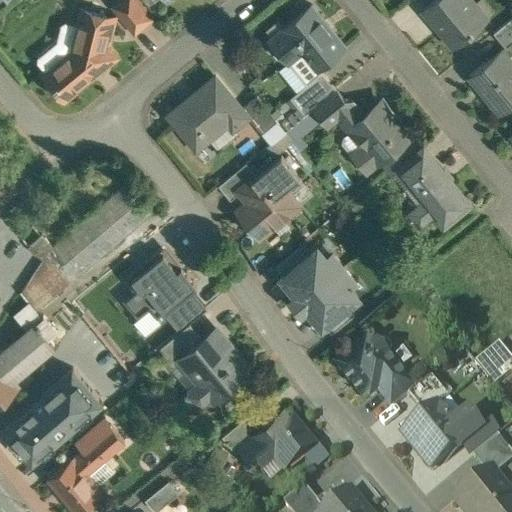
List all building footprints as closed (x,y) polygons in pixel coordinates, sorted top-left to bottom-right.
[(152,19),(136,0),(120,0),(112,7),(134,34),(152,19)] [(436,0),(424,10),(453,46),(487,18),(471,0),(436,0)] [(344,47),(312,6),(271,40),(289,62),(302,52),(316,69),(344,47)] [(112,19),(82,12),(72,51),(46,73),(45,74),(65,98),(115,56),(106,46),(112,19)] [(511,18),(494,33),(505,47),(501,50),(507,58),(511,54),(511,18)] [(57,42),(38,58),(38,62),(46,73),(72,51),(57,42)] [(511,63),(507,58),(501,50),(470,76),(471,78),(472,77),(486,95),(485,96),(500,113),(511,103),(511,63)] [(322,73),(291,98),(304,115),(313,108),(335,90),(322,73)] [(248,116),(216,77),(192,96),(193,98),(170,116),(169,114),(168,115),(196,149),(228,123),(233,129),(248,116)] [(335,90),(313,108),(327,125),(338,116),(340,114),(335,109),(344,103),(344,100),(335,90)] [(256,97),(246,105),(260,123),(256,126),(262,134),(277,122),(256,97)] [(379,104),(370,112),(369,111),(363,116),(350,100),(344,100),(344,103),(335,109),(340,114),(338,116),(357,139),(363,139),(367,145),(354,155),(367,172),(401,144),(400,143),(408,137),(398,125),(398,120),(394,115),(394,116),(392,113),(384,112),(384,111),(379,104)] [(424,150),(398,171),(409,183),(434,163),(424,150)] [(256,175),(238,190),(241,192),(254,208),(244,216),(260,236),(299,205),(285,188),(299,176),(282,154),(256,175)] [(246,163),(219,186),(231,200),(241,192),(238,190),(256,175),(246,163)] [(469,206),(434,163),(409,183),(444,226),(469,206)] [(55,245),(79,276),(156,212),(130,181),(55,245)] [(171,237),(118,275),(132,295),(127,298),(140,316),(154,305),(162,317),(206,285),(171,237)] [(52,246),(40,238),(31,251),(43,259),(52,246)] [(283,274),(306,255),(298,246),(275,265),(283,274)] [(325,257),(317,247),(306,255),(283,274),(281,276),(296,294),(290,299),(300,312),(307,307),(322,325),(323,324),(346,305),(357,296),(348,285),(355,280),(332,252),(325,257)] [(33,299),(17,313),(27,323),(42,310),(33,299)] [(354,314),(346,305),(323,324),(330,333),(354,314)] [(56,331),(44,316),(36,323),(48,338),(56,331)] [(0,399),(19,384),(14,378),(54,345),(48,338),(36,323),(0,352),(0,399)] [(190,324),(160,348),(174,365),(181,359),(186,355),(185,354),(203,339),(190,324)] [(231,354),(212,332),(203,339),(185,354),(186,355),(181,359),(212,397),(249,367),(235,351),(231,354)] [(379,347),(367,333),(337,357),(370,397),(377,391),(400,373),(388,358),(390,355),(390,352),(389,348),(386,346),(382,346),(379,347)] [(511,359),(498,343),(474,363),(494,387),(511,373),(510,372),(511,370),(511,359)] [(400,373),(377,391),(391,408),(392,407),(393,409),(407,398),(415,391),(414,390),(416,388),(402,371),(400,373)] [(35,406),(34,405),(24,413),(6,428),(29,456),(57,433),(46,419),(71,396),(57,379),(47,388),(50,391),(35,406)] [(415,391),(407,398),(420,414),(431,405),(437,412),(449,401),(431,379),(415,391)] [(14,401),(0,412),(0,420),(6,428),(24,413),(14,401)] [(261,430),(241,446),(242,447),(256,464),(269,453),(285,472),(314,448),(313,447),(295,426),(296,425),(284,411),(261,430)] [(446,432),(430,413),(402,436),(430,471),(458,448),(461,451),(483,433),(468,415),(446,432)] [(248,415),(222,436),(235,452),(242,447),(241,446),(261,430),(248,415)] [(105,418),(77,442),(82,449),(111,424),(105,418)] [(82,449),(79,452),(75,457),(89,473),(125,441),(111,424),(82,449)] [(511,454),(498,437),(473,458),(486,474),(490,471),(495,477),(511,463),(511,454)] [(75,457),(73,455),(47,477),(76,511),(77,511),(103,490),(89,473),(75,457)] [(486,474),(454,500),(463,511),(511,511),(511,498),(495,477),(490,471),(486,474)] [(169,480),(145,499),(155,511),(179,493),(169,480)] [(324,511),(305,487),(284,504),(290,511),(324,511)] [(325,511),(365,511),(350,492),(325,511)]
